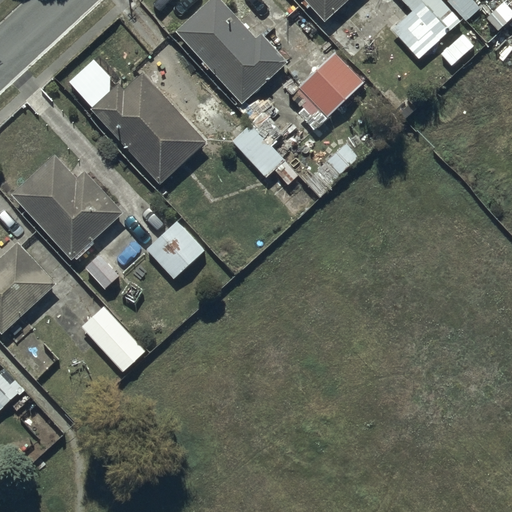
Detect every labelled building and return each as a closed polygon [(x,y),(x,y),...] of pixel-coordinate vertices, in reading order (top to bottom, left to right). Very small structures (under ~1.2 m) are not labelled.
[(223,0),(202,0),(174,26),(241,98),(285,57),(259,29),(254,33),(223,0)] [(300,0),(307,6),(311,1),(324,14),(338,0),(300,0)] [(390,24),(416,56),(461,18),(446,0),(403,0),(410,7),(390,24)] [(366,81),(338,52),(294,95),(322,123),(328,117),(366,81)] [(92,103),(159,179),(205,138),(143,68),(123,85),(118,79),(92,103)] [(250,121),(232,138),(265,173),(273,166),(287,181),(297,172),(250,121)] [(357,154),(344,139),(326,155),(339,170),(357,154)] [(12,189),(71,255),(123,209),(85,166),(76,174),(56,151),(12,189)] [(205,247),(177,217),(146,245),(174,275),(205,247)] [(0,326),(2,328),(56,279),(18,237),(0,253),(0,326)] [(120,273),(99,248),(84,261),(105,285),(120,273)] [(82,323),(122,366),(144,346),(104,303),(82,323)] [(0,399),(3,403),(22,386),(12,374),(7,378),(0,369),(0,399)]
